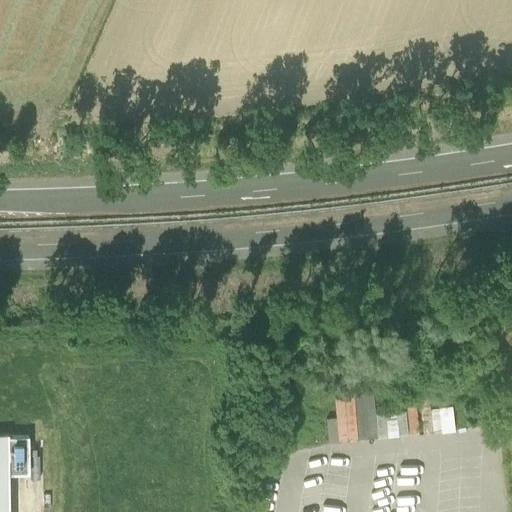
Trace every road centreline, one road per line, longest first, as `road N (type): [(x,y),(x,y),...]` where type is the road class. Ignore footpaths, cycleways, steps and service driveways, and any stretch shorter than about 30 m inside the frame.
road 1 (motorway): [(511,161),(275,194),(0,202)]
road 2 (motorway): [(0,247),(278,233),(511,202)]
